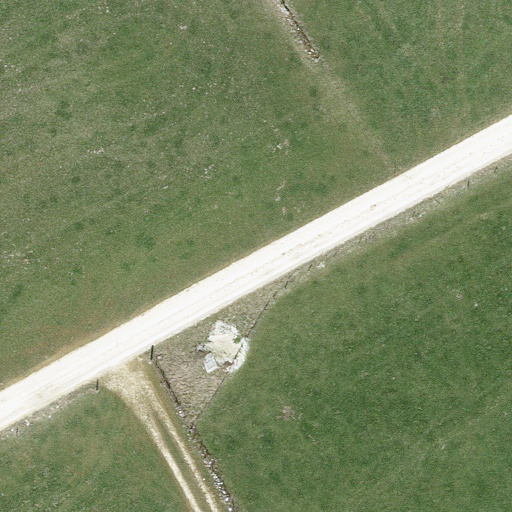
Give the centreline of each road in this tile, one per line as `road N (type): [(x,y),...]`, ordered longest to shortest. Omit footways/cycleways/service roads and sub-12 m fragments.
road 1 (track): [(0,411),(511,139)]
road 2 (track): [(207,511),(152,411),(107,353)]
